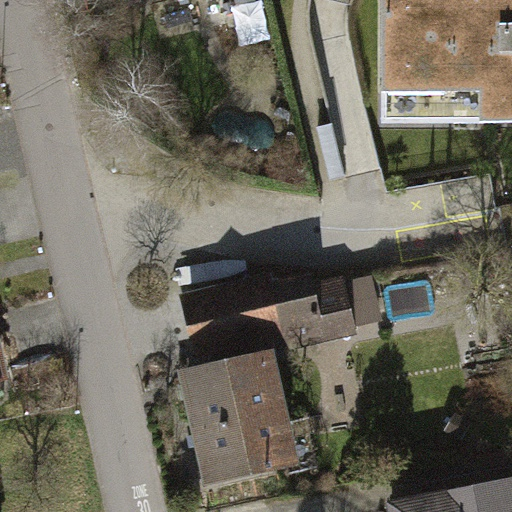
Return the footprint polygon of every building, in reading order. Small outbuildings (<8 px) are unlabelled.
[(511,0),(383,0),(384,123),(511,122),(511,0)] [(305,281),(196,305),(205,346),(314,322),(305,281)] [(378,304),(372,281),(341,288),(347,311),(378,304)] [(214,487),(294,469),(270,360),(189,378),(214,487)] [(433,501),(400,508),(400,511),(511,511),(511,484),(487,490),(483,475),(430,486),(433,501)]
